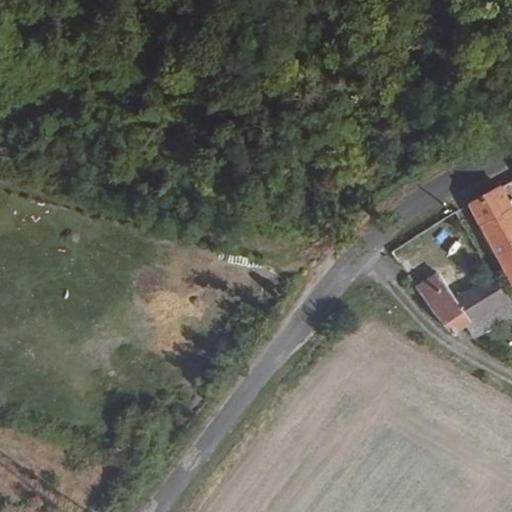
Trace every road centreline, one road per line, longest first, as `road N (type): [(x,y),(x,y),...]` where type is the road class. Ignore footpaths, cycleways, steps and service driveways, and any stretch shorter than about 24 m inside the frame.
road 1 (track): [(331,269),(0,173)]
road 2 (unclassified): [(143,511),(331,269)]
road 3 (unclassified): [(511,144),(403,206),(331,269)]
road 4 (track): [(511,373),(449,339),(355,245)]
